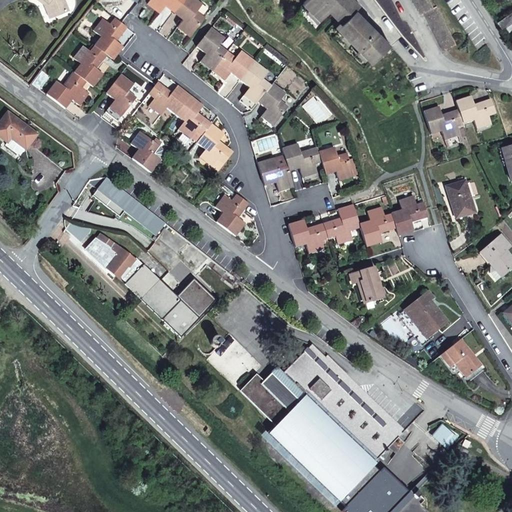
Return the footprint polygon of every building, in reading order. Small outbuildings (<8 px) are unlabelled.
[(47,0),(39,0),(45,5),(51,17),(54,16),(48,1),(47,0)] [(47,0),(48,1),(54,16),(69,9),(64,0),(47,0)] [(149,0),(148,2),(160,11),(165,5),(174,12),(183,0),(149,0)] [(205,17),(197,10),(202,3),(198,0),(183,0),(174,12),(183,19),(179,25),(191,34),(205,17)] [(359,4),(354,0),(317,0),(328,11),(331,8),(337,14),(334,17),(340,23),(354,9),(359,4)] [(433,7),(429,0),(413,0),(420,14),(424,12),(433,7)] [(160,11),(148,2),(147,4),(159,13),(160,11)] [(456,44),(436,5),(433,7),(424,12),(443,51),(456,44)] [(337,14),(331,8),(328,11),(334,17),(337,14)] [(390,44),(354,9),(340,23),(336,28),(354,46),(371,63),(376,59),(390,44)] [(511,19),(511,10),(496,21),(501,27),(511,19)] [(104,21),(103,19),(93,31),(95,33),(104,21)] [(122,24),(115,19),(111,25),(104,21),(95,33),(101,37),(95,46),(106,55),(113,60),(117,56),(123,48),(116,42),(127,28),(122,24)] [(191,34),(179,25),(177,27),(189,37),(191,34)] [(219,46),(225,39),(211,28),(196,47),(206,54),(201,61),(213,70),(228,52),(219,46)] [(84,48),(82,46),(73,58),(75,60),(84,48)] [(106,55),(95,46),(90,52),(84,48),(75,60),(81,64),(74,73),(86,82),(93,88),(103,75),(96,69),(106,55)] [(255,62),(241,51),(236,58),(228,52),(213,70),(226,79),(231,73),(240,80),(255,62)] [(213,70),(201,61),(200,63),(212,72),(213,70)] [(271,86),(263,79),(268,72),(255,62),(240,80),(250,88),(245,94),(257,103),(258,102),(271,86)] [(226,79),(213,70),(212,72),(224,81),(226,79)] [(50,77),(42,71),(32,84),(40,90),(50,77)] [(81,88),(86,82),(74,73),(63,87),(56,82),(46,95),(65,109),(72,100),(78,105),(87,93),(81,88)] [(136,98),(128,92),(134,84),(121,74),(106,93),(115,100),(110,107),(122,116),(136,98)] [(190,96),(178,86),(172,94),(157,82),(156,85),(148,95),(154,99),(150,105),(162,114),(166,108),(176,115),(190,96)] [(288,107),(280,101),(286,93),(273,84),(271,86),(258,102),(267,109),(262,115),(275,125),(288,107)] [(89,94),(87,93),(78,105),(80,106),(89,94)] [(257,103),(245,94),(243,96),(256,105),(257,103)] [(211,125),(197,113),(203,106),(190,96),(176,115),(184,122),(180,128),(192,137),(196,132),(202,136),(211,125)] [(495,113),(491,99),(474,105),(471,96),(456,101),(458,110),(463,124),(474,120),(476,128),(491,123),(488,116),(495,113)] [(162,114),(150,105),(148,107),(160,116),(162,114)] [(122,116),(110,107),(109,108),(121,118),(122,116)] [(463,124),(458,110),(441,116),(438,107),(423,112),(431,135),(441,131),(444,138),(458,134),(456,126),(463,124)] [(37,135),(8,113),(0,123),(0,137),(7,143),(11,137),(16,141),(15,141),(26,150),(37,135)] [(275,125),(262,115),(261,117),(273,127),(275,125)] [(227,148),(219,141),(224,134),(211,125),(202,136),(197,143),(206,150),(201,156),(213,166),(219,170),(224,164),(233,153),(227,148)] [(192,137),(180,128),(178,130),(190,139),(192,137)] [(132,145),(142,133),(140,132),(130,144),(132,145)] [(163,141),(151,132),(147,137),(154,143),(159,146),(163,141)] [(147,137),(142,133),(132,145),(138,150),(132,159),(151,173),(161,161),(153,155),(160,147),(159,146),(154,143),(147,137)] [(319,152),(317,148),(300,153),(298,144),(282,149),(284,155),(287,164),(287,165),(289,172),(300,168),(302,176),(317,171),(314,164),(321,162),(319,152)] [(163,151),(160,147),(153,155),(161,161),(162,161),(164,156),(163,151)] [(353,175),(347,153),(337,157),(334,148),(319,152),(321,162),(326,175),(336,172),(339,179),(353,175)] [(287,164),(284,155),(274,158),(277,167),(287,164)] [(213,166),(201,156),(199,158),(211,168),(218,172),(219,170),(213,166)] [(287,165),(287,164),(277,167),(274,158),(257,163),(264,186),(276,183),(278,190),(293,185),(291,178),(289,172),(287,165)] [(106,177),(89,180),(88,182),(98,189),(106,177)] [(131,197),(106,177),(98,189),(122,208),(131,197)] [(465,181),(445,187),(455,219),(475,213),(465,181)] [(217,209),(226,197),(224,195),(215,208),(217,209)] [(232,201),(226,197),(217,209),(223,214),(216,223),(235,237),(245,224),(238,219),(249,204),(237,195),(232,201)] [(164,223),(131,197),(122,208),(155,234),(164,223)] [(416,205),(414,198),(400,203),(402,210),(391,213),(391,215),(396,229),(398,236),(399,236),(414,231),(411,223),(428,217),(424,203),(416,205)] [(359,224),(353,205),(338,210),(340,218),(323,224),(328,238),(335,236),(337,243),(352,239),(349,231),(360,228),(359,224)] [(382,209),(367,214),(370,221),(359,224),(360,228),(366,247),(382,243),(379,234),(396,229),(391,215),(384,217),(382,209)] [(323,224),(306,229),(303,220),(288,225),(295,248),(306,245),(308,252),(323,248),(320,240),(328,238),(323,224)] [(510,247),(500,236),(480,253),(491,266),(486,271),(495,282),(511,267),(511,258),(506,251),(510,247)] [(136,259),(115,244),(111,250),(96,239),(86,250),(108,270),(108,269),(120,279),(121,278),(126,283),(143,265),(136,258),(136,259)] [(160,281),(143,265),(126,283),(125,285),(142,300),(160,281)] [(374,267),(355,273),(364,304),(383,299),(374,267)] [(357,283),(355,273),(349,275),(352,284),(357,283)] [(176,297),(160,281),(142,300),(181,338),(217,300),(194,278),(176,297)] [(435,299),(429,291),(423,295),(429,303),(430,302),(431,302),(435,299)] [(448,323),(436,308),(434,310),(429,303),(423,295),(404,310),(416,325),(421,322),(432,336),(448,323)] [(432,336),(421,322),(416,325),(427,339),(432,336)] [(220,339),(218,337),(216,337),(214,337),(212,338),(211,340),(210,342),(210,344),(212,346),(213,347),(216,348),(217,349),(222,342),(221,341),(220,339)] [(481,367),(460,340),(441,355),(451,368),(455,364),(466,378),(481,367)] [(312,344),(308,348),(316,357),(313,360),(304,352),(283,374),(308,398),(374,463),(406,431),(328,355),(325,357),(312,344)] [(316,357),(308,348),(307,348),(304,351),(304,352),(313,360),(316,357)] [(308,398),(283,374),(277,368),(261,384),(257,380),(245,392),(281,427),(308,398)] [(374,463),(308,398),(281,427),(271,436),(278,443),(280,445),(290,455),(292,456),(313,477),(315,479),(325,488),(326,490),(338,501),(352,487),(374,463)] [(313,477),(292,456),(288,460),(287,460),(309,481),(310,481),(313,477)] [(378,511),(352,487),(338,501),(349,511),(378,511)]
